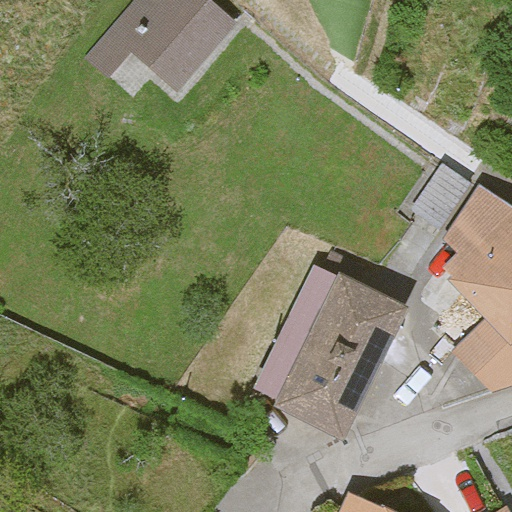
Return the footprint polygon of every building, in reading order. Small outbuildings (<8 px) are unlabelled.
[(204,0),(139,0),(94,57),(189,135),(262,47),(204,0)] [(443,225),(472,178),(442,159),(413,207),(443,225)] [(511,222),(484,204),(452,254),(470,271),(448,298),(488,333),(451,371),(486,391),(511,385),(511,222)] [(408,313),(316,271),(257,401),(349,443),(408,313)] [(511,511),(511,500),(489,511),(511,511)] [(374,511),(357,503),(353,511),(374,511)]
